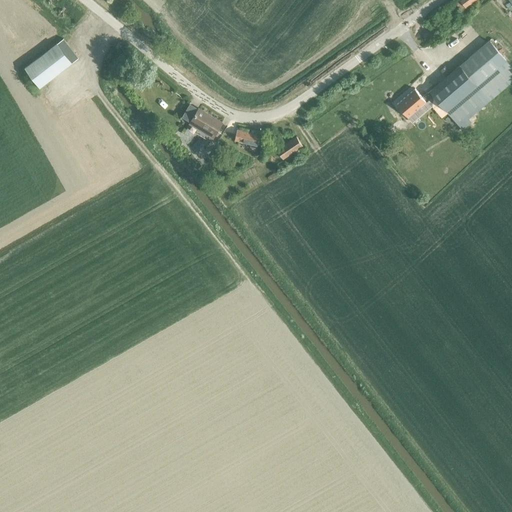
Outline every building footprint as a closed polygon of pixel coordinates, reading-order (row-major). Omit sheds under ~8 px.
[(63,40),(58,45),(71,62),(76,57),(63,40)] [(465,122),(511,81),(511,67),(489,41),(429,92),(462,130),(468,125),(465,122)] [(408,117),(426,102),(426,101),(431,97),(427,92),(422,97),(415,89),(397,104),(408,117)] [(189,105),(182,117),(190,122),(187,127),(210,142),(222,123),(198,109),(198,110),(189,105)] [(258,145),(260,135),(237,130),(235,140),(258,145)] [(275,146),(269,149),(275,158),(280,154),(283,159),(302,146),(296,137),(277,149),(275,146)]
